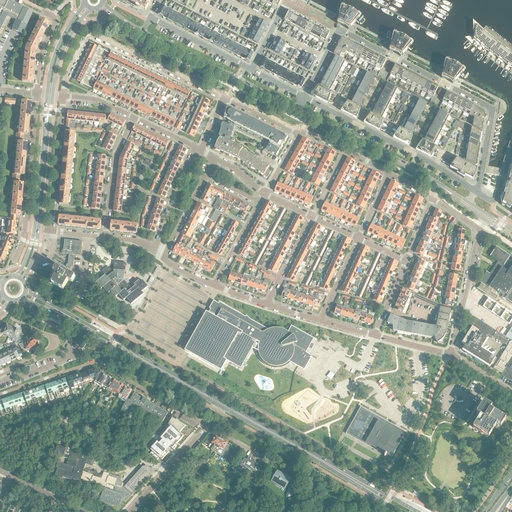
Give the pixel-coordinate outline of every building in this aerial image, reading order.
[(0,0),(0,29),(6,16),(7,16),(16,21),(11,30),(22,34),(32,12),(8,0),(7,0),(0,0)] [(126,0),(144,9),(146,10),(150,0),(126,0)] [(269,10),(274,0),(273,0),(266,0),(263,7),(269,10)] [(275,13),(280,3),(274,0),(269,10),(275,13)] [(158,14),(163,17),(168,8),(162,5),(162,6),(158,14)] [(341,6),(338,18),(337,24),(341,25),(342,23),(346,25),(345,27),(348,30),(353,24),(360,16),(353,10),(352,11),(350,10),(351,8),(350,8),(341,6)] [(172,10),(168,8),(163,17),(167,19),(173,9),(172,9),(172,10)] [(177,12),(173,9),(167,19),(172,22),(177,12)] [(290,23),(295,13),(290,10),(285,19),(290,23)] [(177,13),(177,12),(172,22),(177,24),(181,15),(177,13)] [(295,25),(300,16),(295,13),(290,23),(295,25)] [(185,17),(181,15),(177,24),(181,26),(186,16),(185,17)] [(191,19),(186,16),(181,26),(186,29),(191,19)] [(300,28),(305,18),(300,16),(295,25),(300,28)] [(305,30),(310,21),(305,18),(300,28),(305,30)] [(40,19),(32,34),(41,38),(48,23),(40,19)] [(186,29),(190,31),(195,22),(190,20),(191,19),(186,29)] [(256,23),(266,28),(268,24),(258,19),(256,23)] [(473,20),(474,35),(474,38),(476,41),(485,31),(473,20)] [(310,33),(315,23),(310,21),(305,30),(310,33)] [(199,24),(195,22),(190,31),(195,33),(200,23),(199,24)] [(204,26),(200,23),(195,33),(199,36),(204,26)] [(254,27),(264,32),(266,28),(256,23),(254,27)] [(316,36),(321,26),(315,23),(310,33),(316,36)] [(209,28),(204,26),(199,36),(204,38),(209,28)] [(321,39),(326,29),(321,26),(316,36),(321,39)] [(252,31),(262,36),(264,32),(254,27),(252,31)] [(209,28),(204,38),(208,40),(213,31),(209,29),(209,28)] [(326,41),(331,31),(326,29),(321,39),(326,41)] [(217,34),(213,31),(208,40),(213,43),(218,33),(217,34)] [(262,36),(252,31),(250,34),(260,40),(262,36)] [(480,44),(489,34),(485,31),(476,41),(480,44)] [(222,35),(218,33),(213,43),(217,45),(223,34),(222,35)] [(400,57),(404,52),(405,51),(412,43),(405,37),(404,38),(402,37),(403,35),(393,33),(389,51),(393,52),(394,50),(399,52),(397,54),(400,57)] [(32,34),(25,48),(34,51),(41,38),(32,34)] [(217,45),(222,48),(228,36),(223,34),(217,45)] [(258,44),(260,40),(250,34),(248,38),(258,44)] [(480,44),(485,48),(493,38),(489,34),(480,44)] [(287,40),(278,35),(275,40),(285,45),(287,40)] [(228,37),(228,36),(222,48),(226,50),(231,40),(227,38),(228,37)] [(333,53),(340,57),(340,55),(341,53),(344,55),(346,51),(349,53),(353,44),(350,42),(351,41),(349,40),(348,41),(342,37),(342,38),(341,37),(340,39),(341,40),(334,52),(333,53)] [(497,41),(493,38),(485,48),(489,51),(497,41)] [(232,40),(231,40),(226,50),(231,52),(236,42),(235,43),(231,41),(232,40)] [(285,45),(275,40),(273,45),(282,50),(285,45)] [(501,45),(497,41),(489,51),(494,55),(501,45)] [(231,52),(235,55),(241,45),(236,42),(231,52)] [(91,44),(89,48),(100,54),(101,51),(97,49),(98,47),(91,44)] [(349,53),(354,55),(359,46),(358,46),(359,45),(357,44),(356,45),(353,44),(349,53)] [(245,47),(241,45),(235,55),(240,57),(245,47)] [(282,50),(273,45),(270,50),(280,55),(282,50)] [(498,58),(506,48),(501,45),(494,55),(498,58)] [(354,55),(359,58),(364,49),(364,48),(362,47),(362,48),(359,46),(354,55)] [(240,57),(244,59),(250,49),(245,47),(240,57)] [(33,66),(34,51),(25,48),(23,65),(33,66)] [(503,61),(510,51),(506,48),(498,58),(503,61)] [(250,49),(244,59),(250,62),(254,53),(249,50),(250,49)] [(367,50),(364,49),(359,58),(365,61),(369,52),(370,50),(367,49),(367,50)] [(317,55),(307,50),(305,55),(314,60),(317,55)] [(507,65),(511,57),(511,52),(510,51),(503,61),(507,65)] [(365,61),(370,64),(375,55),(374,54),(375,53),(373,52),(372,53),(369,52),(365,61)] [(93,58),(94,56),(87,53),(85,57),(95,62),(97,60),(93,58)] [(107,65),(110,66),(115,55),(110,53),(107,60),(109,61),(107,65)] [(119,57),(115,55),(110,66),(112,67),(114,64),(116,65),(119,57)] [(302,60),(312,65),(314,60),(305,55),(302,60)] [(370,64),(375,66),(380,57),(380,56),(378,55),(378,56),(375,55),(370,64)] [(333,58),(332,61),(342,66),(345,61),(336,56),(334,59),(333,58)] [(124,59),(119,57),(116,65),(118,65),(116,69),(119,70),(124,59)] [(380,57),(375,66),(381,69),(386,60),(385,60),(385,59),(383,58),(383,59),(380,57)] [(265,58),(259,69),(264,71),(269,61),(265,58)] [(123,68),(125,69),(128,62),(124,59),(119,70),(121,71),(123,68)] [(312,65),(302,60),(300,65),(309,70),(312,65)] [(452,84),(453,83),(457,78),(464,70),(457,64),(456,65),(454,64),(455,62),(445,60),(443,70),(441,78),(445,79),(446,77),(451,79),(449,81),(452,84)] [(269,61),(264,71),(268,73),(274,63),(269,61)] [(332,61),(330,63),(332,63),(331,66),(340,71),(342,66),(332,61)] [(80,66),(91,71),(92,69),(89,67),(90,65),(83,62),(80,66)] [(133,64),(128,62),(125,69),(127,70),(125,73),(127,74),(133,64)] [(274,63),(268,73),(273,76),(278,65),(274,63)] [(133,73),(137,66),(133,64),(127,74),(130,76),(132,72),(133,73)] [(31,83),(33,66),(23,65),(22,82),(31,83)] [(278,65),(273,76),(278,78),(283,68),(278,65)] [(390,74),(396,77),(400,68),(400,67),(400,66),(398,65),(398,66),(395,65),(390,74)] [(142,68),(137,66),(133,73),(135,74),(134,77),(136,79),(142,68)] [(327,68),(327,70),(337,76),(340,71),(331,66),(329,69),(327,68)] [(140,77),(142,78),(146,70),(142,68),(136,79),(139,80),(140,77)] [(283,68),(278,78),(282,80),(287,70),(283,68)] [(403,69),(400,68),(396,77),(401,80),(406,71),(405,70),(406,69),(404,68),(403,69)] [(76,75),(87,80),(88,78),(85,76),(85,74),(78,70),(76,75)] [(150,72),(146,70),(142,78),(144,78),(143,82),(145,83),(150,72)] [(287,70),(282,80),(287,83),(292,72),(287,70)] [(327,70),(325,73),(327,73),(326,76),(335,80),(337,76),(327,70)] [(401,80),(406,82),(411,73),(410,73),(411,72),(409,71),(408,72),(406,71),(401,80)] [(149,81),(151,82),(155,74),(150,72),(145,83),(148,84),(149,81)] [(292,72),(287,83),(291,85),(296,75),(292,72)] [(365,72),(363,77),(373,82),(375,80),(374,80),(373,79),(374,76),(365,72)] [(412,85),(416,76),(416,75),(414,74),(414,75),(411,73),(406,82),(412,85)] [(159,76),(155,74),(151,82),(153,83),(151,86),(154,87),(159,76)] [(86,82),(87,80),(76,75),(74,79),(81,83),(82,81),(86,82)] [(296,75),(291,85),(296,87),(301,77),(296,75)] [(158,85),(160,86),(164,79),(159,76),(154,87),(156,88),(158,85)] [(323,78),(322,80),(332,85),(332,86),(335,81),(335,80),(326,76),(324,79),(323,78)] [(412,85),(417,88),(422,79),(421,79),(422,77),(420,76),(419,77),(416,76),(412,85)] [(301,77),(296,87),(300,90),(306,80),(301,77)] [(372,85),(373,82),(363,77),(360,81),(369,86),(371,84),(372,84),(372,85)] [(93,89),(98,91),(103,79),(101,78),(99,81),(97,80),(93,89)] [(103,79),(98,91),(102,93),(106,85),(104,84),(106,80),(103,79)] [(168,81),(164,79),(160,86),(162,87),(160,90),(163,92),(168,81)] [(424,80),(422,79),(417,88),(422,91),(427,82),(426,81),(427,80),(425,79),(424,80)] [(322,80),(320,82),(322,83),(321,85),(330,90),(332,85),(322,80)] [(167,89),(169,90),(172,83),(168,81),(163,92),(165,93),(167,89)] [(360,81),(358,86),(368,92),(370,89),(369,89),(368,89),(369,86),(360,81)] [(102,93),(107,95),(112,84),(110,82),(108,86),(106,85),(102,93)] [(422,91),(428,93),(432,84),(432,83),(430,82),(430,83),(427,82),(422,91)] [(177,85),(172,83),(169,90),(171,91),(169,96),(171,97),(177,85)] [(397,88),(388,83),(387,86),(385,86),(385,85),(384,88),(395,93),(397,88)] [(112,84),(107,95),(111,97),(115,89),(113,88),(115,85),(112,84)] [(438,87),(437,87),(438,86),(436,85),(435,86),(432,84),(428,93),(433,96),(438,87)] [(181,87),(177,85),(171,97),(174,98),(176,94),(178,95),(181,87)] [(330,90),(321,86),(320,87),(318,86),(311,95),(327,104),(331,93),(329,92),(330,90)] [(367,94),(368,92),(358,86),(355,91),(364,96),(366,93),(367,94)] [(115,99),(121,88),(118,87),(117,90),(115,89),(111,97),(115,99)] [(186,89),(181,87),(178,95),(179,96),(178,99),(180,100),(186,89)] [(120,102),(124,93),(122,92),(123,89),(121,88),(115,99),(120,102)] [(383,93),(392,98),(395,93),(384,88),(382,90),(383,90),(384,91),(383,93)] [(190,91),(186,89),(180,100),(183,101),(185,98),(187,99),(190,91)] [(120,102),(124,104),(130,92),(127,91),(126,94),(124,93),(120,102)] [(355,91),(353,96),(363,101),(365,99),(364,99),(363,98),(364,96),(355,91)] [(124,104),(129,106),(133,97),(131,96),(132,93),(130,92),(124,104)] [(442,101),(448,104),(452,95),(452,93),(450,92),(450,93),(447,92),(442,101)] [(392,98),(383,93),(382,96),(380,95),(379,97),(390,103),(392,98)] [(129,106),(133,108),(139,96),(136,95),(134,98),(133,97),(129,106)] [(458,98),(457,97),(458,96),(456,95),(455,96),(452,95),(448,104),(453,107),(458,98)] [(133,108),(137,110),(142,102),(140,101),(141,98),(139,96),(133,108)] [(350,101),(359,105),(359,106),(361,103),(362,103),(362,104),(363,101),(353,96),(350,101)] [(197,98),(196,100),(208,105),(210,101),(202,97),(201,99),(197,98)] [(387,108),(390,103),(379,97),(377,100),(378,100),(379,100),(378,103),(387,108)] [(453,107),(458,109),(463,100),(463,99),(461,98),(460,99),(458,98),(453,107)] [(425,106),(426,103),(417,99),(415,104),(425,109),(427,107),(426,107),(425,106)] [(137,110),(142,112),(147,101),(145,100),(143,102),(142,102),(137,110)] [(199,104),(198,106),(206,110),(208,105),(196,100),(195,103),(199,104)] [(464,112),(468,103),(468,102),(466,101),(466,102),(463,100),(458,109),(464,112)] [(21,101),(20,117),(29,118),(30,102),(21,101)] [(142,112),(146,114),(150,106),(148,105),(150,102),(147,101),(142,112)] [(358,107),(359,105),(350,101),(349,102),(348,101),(341,111),(356,119),(357,117),(360,108),(358,107)] [(385,112),(387,108),(378,103),(377,105),(375,105),(375,104),(374,107),(385,112)] [(464,112),(469,115),(474,106),(473,106),(474,104),(472,103),(471,104),(468,103),(464,112)] [(146,114),(151,116),(156,105),(154,104),(152,107),(150,106),(146,114)] [(415,104),(412,108),(421,113),(423,111),(424,111),(424,112),(425,109),(415,104)] [(151,116),(155,119),(159,110),(157,109),(159,106),(156,105),(151,116)] [(203,114),(206,110),(198,106),(197,108),(193,107),(192,109),(203,114)] [(473,123),(472,125),(482,130),(482,128),(483,126),(484,124),(483,123),(484,118),(485,119),(485,118),(486,116),(485,115),(485,114),(484,113),(484,112),(483,111),(482,110),(479,108),(477,106),(477,107),(474,106),(469,115),(474,117),(473,123)] [(241,114),(235,110),(229,107),(228,108),(227,108),(224,118),(229,120),(236,124),(236,123),(242,127),(243,126),(249,130),(255,133),(256,133),(262,136),(268,140),(270,137),(272,138),(273,136),(274,137),(266,149),(265,149),(262,154),(266,156),(269,151),(277,156),(278,152),(280,149),(280,150),(282,146),(283,143),(284,144),(286,140),(288,137),(278,131),(277,132),(274,130),(275,130),(268,126),(261,123),(255,119),(255,120),(248,116),(248,117),(242,113),(241,114)] [(382,117),(385,112),(374,107),(373,109),(374,110),(373,113),(382,117)] [(155,119),(160,121),(165,109),(162,108),(161,111),(159,110),(155,119)] [(421,116),(420,116),(421,113),(412,108),(410,113),(420,119),(422,116),(421,116)] [(168,110),(165,109),(160,121),(164,123),(168,115),(166,114),(168,110)] [(195,113),(194,115),(201,119),(203,114),(192,109),(191,112),(195,113)] [(437,112),(436,115),(447,120),(449,115),(440,110),(439,113),(437,113),(437,112)] [(67,119),(66,128),(69,128),(74,129),(75,121),(70,121),(70,120),(75,120),(76,112),(68,111),(67,119)] [(164,123),(168,125),(174,113),(171,112),(170,115),(168,115),(164,123)] [(109,116),(106,116),(105,123),(107,123),(107,120),(112,123),(116,116),(111,113),(109,116)] [(173,127),(177,119),(175,118),(177,115),(174,113),(168,125),(173,127)] [(382,117),(373,113),(372,114),(371,113),(363,123),(379,131),(380,129),(383,120),(381,119),(382,117)] [(416,123),(418,120),(419,121),(420,119),(410,113),(407,118),(416,123)] [(436,118),(435,120),(444,125),(447,120),(436,115),(435,117),(436,118)] [(115,124),(117,125),(121,118),(116,116),(112,123),(111,125),(113,127),(115,124)] [(23,134),(27,134),(29,118),(20,117),(18,133),(16,133),(15,141),(17,142),(16,158),(25,159),(27,142),(23,142),(23,134)] [(126,121),(121,118),(117,125),(116,128),(118,129),(119,126),(122,128),(126,121)] [(191,122),(190,124),(197,128),(199,123),(188,118),(187,121),(191,122)] [(417,126),(416,126),(415,125),(416,123),(407,118),(405,123),(415,128),(417,126)] [(442,130),(444,125),(435,120),(434,123),(432,122),(431,124),(442,130)] [(225,139),(224,139),(232,143),(232,142),(234,142),(234,140),(232,140),(233,139),(231,138),(234,127),(222,123),(221,127),(220,129),(220,132),(219,135),(225,137),(225,139)] [(414,131),(415,128),(405,123),(402,128),(411,133),(413,130),(414,130),(414,131)] [(431,127),(430,130),(439,135),(442,130),(431,124),(430,127),(431,127)] [(131,132),(136,134),(140,127),(135,125),(131,132)] [(144,130),(140,127),(136,134),(135,137),(137,138),(139,135),(141,137),(144,130)] [(193,137),(195,132),(184,127),(183,130),(187,131),(186,133),(193,137)] [(471,127),(470,133),(481,138),(482,132),(471,127)] [(410,134),(411,133),(402,128),(402,129),(400,128),(393,138),(409,146),(412,135),(410,134)] [(141,137),(146,139),(149,132),(144,130),(141,137)] [(427,131),(426,134),(437,139),(439,135),(430,130),(429,133),(427,132),(427,131)] [(66,131),(65,144),(74,145),(75,132),(66,131)] [(154,134),(149,132),(146,139),(145,142),(147,143),(148,140),(151,141),(154,134)] [(107,138),(114,141),(117,137),(110,133),(107,138)] [(470,133),(469,138),(480,143),(481,138),(470,133)] [(152,145),(153,142),(156,144),(159,137),(154,134),(151,141),(149,144),(152,145)] [(437,139),(426,134),(425,136),(426,137),(425,140),(434,144),(437,139)] [(164,139),(159,137),(156,144),(154,146),(156,147),(158,145),(160,146),(164,139)] [(224,139),(220,137),(220,138),(219,138),(217,143),(215,148),(216,149),(219,151),(220,150),(238,159),(238,158),(264,175),(264,174),(268,177),(271,172),(267,169),(269,166),(242,149),(243,148),(233,143),(232,143),(224,139)] [(303,137),(300,142),(308,146),(309,144),(311,144),(312,142),(310,141),(303,137)] [(105,143),(112,146),(114,141),(107,138),(105,143)] [(479,149),(480,143),(469,138),(468,144),(479,149)] [(169,141),(164,139),(160,146),(165,148),(169,141)] [(433,146),(434,144),(425,140),(424,141),(423,140),(416,150),(431,158),(435,147),(433,146)] [(125,147),(132,150),(134,148),(136,149),(138,146),(128,142),(125,147)] [(300,142),(298,147),(305,151),(308,146),(300,142)] [(103,148),(110,151),(112,146),(105,143),(103,148)] [(65,144),(63,160),(72,161),(74,145),(65,144)] [(179,148),(177,151),(185,154),(187,149),(180,146),(177,144),(176,147),(179,148)] [(468,144),(467,149),(478,154),(479,149),(468,144)] [(130,155),(132,150),(125,147),(123,152),(130,155)] [(298,147),(295,152),(302,156),(304,153),(306,154),(307,154),(309,155),(311,152),(308,151),(307,152),(305,151),(298,147)] [(328,148),(326,153),(333,157),(336,152),(328,148)] [(477,160),(478,154),(467,149),(466,155),(477,160)] [(182,159),(185,154),(177,151),(175,156),(182,159)] [(133,156),(130,155),(123,152),(121,156),(128,160),(129,157),(132,159),(133,156)] [(295,152),(292,156),(300,160),(302,156),(295,152)] [(331,162),(333,157),(326,153),(323,158),(331,162)] [(465,161),(466,161),(475,166),(476,166),(477,160),(466,155),(465,161)] [(180,164),(182,159),(175,156),(173,160),(180,164)] [(297,165),(300,160),(292,156),(290,161),(297,165)] [(13,182),(12,199),(21,200),(23,183),(19,183),(20,175),(23,175),(25,159),(16,158),(14,174),(12,174),(11,182),(13,182)] [(321,163),(328,167),(331,162),(323,158),(321,163)] [(345,163),(352,167),(355,161),(348,158),(345,163)] [(464,178),(463,178),(465,175),(473,180),(477,168),(475,167),(475,166),(466,161),(465,162),(457,158),(450,167),(458,172),(457,174),(457,173),(457,174),(464,178)] [(63,160),(62,176),(71,176),(72,161),(63,160)] [(171,165),(178,169),(180,164),(173,160),(171,165)] [(507,183),(505,188),(505,189),(501,202),(509,209),(511,206),(511,160),(509,168),(511,168),(510,169),(511,168),(511,169),(510,175),(509,175),(509,174),(509,173),(508,175),(507,174),(504,182),(506,182),(505,184),(506,184),(506,182),(507,183)] [(287,166),(300,173),(302,174),(303,173),(298,170),(298,169),(296,168),(297,165),(290,161),(287,166)] [(326,172),(328,167),(321,163),(319,166),(317,164),(317,165),(314,164),(312,167),(315,168),(316,166),(318,168),(326,172)] [(169,170),(176,173),(178,169),(171,165),(169,170)] [(296,173),(302,176),(302,174),(300,173),(287,166),(284,171),(292,175),(293,172),(296,173)] [(340,172),(348,176),(350,171),(343,167),(340,172)] [(318,168),(316,173),(323,176),(326,172),(318,168)] [(173,178),(176,173),(169,170),(166,175),(173,178)] [(380,174),(372,171),(370,176),(378,179),(380,174)] [(340,172),(338,177),(345,181),(348,176),(340,172)] [(316,173),(313,177),(321,181),(323,176),(316,173)] [(164,180),(171,183),(173,178),(166,175),(164,180)] [(69,192),(71,176),(62,176),(60,191),(69,192)] [(169,188),(171,183),(164,180),(159,178),(156,176),(154,181),(156,182),(158,180),(163,182),(162,185),(169,188)] [(370,176),(368,181),(375,184),(378,179),(370,176)] [(318,186),(321,181),(313,177),(311,182),(318,186)] [(335,182),(343,186),(345,181),(338,177),(335,182)] [(373,189),(375,184),(368,181),(365,185),(373,189)] [(389,186),(397,189),(399,184),(391,181),(389,186)] [(335,182),(333,187),(340,190),(343,186),(335,182)] [(279,193),(283,185),(277,183),(274,191),(279,193)] [(208,184),(206,188),(212,191),(212,192),(214,194),(219,196),(222,191),(208,184)] [(167,193),(169,188),(162,185),(160,190),(167,193)] [(279,193),(284,195),(288,187),(283,185),(279,193)] [(365,185),(363,190),(371,194),(373,189),(365,185)] [(389,186),(387,191),(394,194),(397,189),(389,186)] [(293,189),(288,187),(284,195),(290,197),(293,189)] [(330,192),(338,195),(340,190),(333,187),(330,192)] [(211,199),(214,194),(212,192),(212,191),(206,188),(203,194),(211,199)] [(295,199),(298,191),(298,189),(295,188),(295,190),(293,189),(290,197),(295,199)] [(157,195),(165,198),(167,193),(160,190),(157,195)] [(371,194),(363,190),(361,195),(368,199),(371,194)] [(59,204),(68,205),(69,192),(60,191),(59,204)] [(303,193),(298,191),(295,199),(300,201),(303,193)] [(392,199),(394,194),(387,191),(384,195),(392,199)] [(221,204),(218,210),(221,212),(228,216),(229,213),(230,211),(226,210),(228,205),(232,207),(233,206),(237,199),(227,193),(221,204)] [(300,201),(305,203),(308,195),(303,193),(300,201)] [(211,199),(203,194),(200,200),(209,204),(211,199)] [(313,197),(308,195),(305,203),(310,205),(313,197)] [(361,195),(359,200),(366,204),(368,199),(361,195)] [(394,202),(397,203),(398,200),(395,199),(394,200),(392,199),(384,195),(382,200),(390,204),(391,201),(393,202),(394,202)] [(415,195),(413,200),(421,204),(423,199),(415,195)] [(366,204),(359,200),(356,199),(356,197),(354,196),(352,199),(355,200),(355,201),(357,202),(356,205),(364,209),(366,204)] [(20,216),(21,200),(12,199),(10,215),(20,216)] [(240,222),(246,210),(249,205),(237,199),(233,206),(233,207),(235,208),(235,207),(240,210),(239,210),(241,211),(241,210),(242,211),(239,215),(238,215),(236,217),(229,213),(228,216),(240,222)] [(271,206),(273,204),(267,200),(264,206),(269,209),(271,210),(273,207),(271,206)] [(382,200),(380,205),(387,209),(390,204),(382,200)] [(419,209),(421,204),(413,200),(411,205),(419,209)] [(321,210),(326,212),(330,205),(325,202),(321,210)] [(194,211),(206,217),(209,213),(205,211),(207,208),(198,203),(194,211)] [(326,212),(331,215),(334,207),(330,205),(326,212)] [(385,214),(387,209),(380,205),(377,210),(385,214)] [(417,214),(419,209),(411,205),(410,208),(407,207),(404,206),(403,210),(406,211),(406,209),(409,210),(417,214)] [(264,206),(261,211),(266,214),(269,209),(264,206)] [(331,215),(336,217),(339,209),(334,207),(331,215)] [(356,217),(354,216),(350,224),(356,226),(359,219),(362,213),(363,210),(360,208),(360,209),(358,208),(357,210),(359,211),(359,212),(356,217)] [(159,217),(161,212),(152,209),(151,210),(153,211),(152,214),(159,217)] [(218,210),(215,209),(210,219),(215,222),(221,212),(218,210)] [(336,217),(341,219),(344,212),(339,209),(336,217)] [(438,220),(442,212),(436,209),(432,218),(438,220)] [(415,219),(417,214),(409,210),(407,215),(415,219)] [(194,211),(190,218),(199,223),(202,224),(206,217),(194,211)] [(258,217),(264,220),(265,218),(267,219),(269,216),(266,214),(261,211),(261,212),(258,217)] [(341,219),(346,222),(349,214),(344,212),(341,219)] [(294,219),(300,222),(302,223),(304,218),(296,214),(294,219)] [(346,222),(350,224),(354,216),(349,214),(346,222)] [(413,224),(415,219),(407,215),(405,220),(413,224)] [(59,216),(58,225),(72,226),(73,217),(59,216)] [(72,226),(86,228),(87,219),(73,217),(72,226)] [(258,217),(255,222),(261,225),(262,223),(264,224),(266,221),(264,220),(258,217)] [(430,217),(428,223),(435,226),(438,220),(432,218),(430,217)] [(8,218),(7,227),(7,228),(15,228),(15,227),(15,225),(15,222),(15,219),(11,219),(11,218),(8,218)] [(190,218),(187,225),(195,229),(199,223),(190,218)] [(101,220),(87,219),(86,228),(100,229),(101,220)] [(297,227),(300,222),(294,219),(291,224),(297,227)] [(413,224),(405,220),(403,225),(410,229),(413,224)] [(110,231),(123,232),(124,223),(111,221),(110,231)] [(233,221),(230,226),(236,229),(239,224),(233,221)] [(255,222),(252,228),(258,231),(259,228),(262,229),(263,227),(261,225),(255,222)] [(123,232),(137,233),(138,224),(124,223),(123,232)] [(314,223),(312,227),(318,230),(320,231),(322,227),(314,223)] [(425,229),(433,232),(437,234),(438,231),(434,230),(435,226),(428,223),(425,229)] [(291,224),(288,229),(295,232),(297,227),(291,224)] [(372,234),(376,227),(371,224),(367,232),(372,234)] [(194,232),(195,229),(187,225),(182,234),(190,238),(190,239),(193,232),(194,232)] [(233,235),(236,229),(230,226),(227,232),(233,235)] [(7,228),(7,227),(4,227),(3,233),(6,233),(6,235),(12,236),(12,234),(14,234),(14,233),(15,233),(15,231),(14,231),(15,228),(7,228)] [(316,235),(318,230),(312,227),(309,232),(316,235)] [(377,236),(381,229),(376,227),(372,234),(377,236)] [(252,228),(249,233),(255,236),(258,231),(252,228)] [(292,237),(295,232),(288,229),(286,234),(292,237)] [(382,239),(386,231),(381,229),(377,236),(382,239)] [(425,229),(423,235),(430,238),(433,232),(425,229)] [(382,239),(387,241),(391,233),(386,231),(382,239)] [(227,232),(224,237),(230,240),(233,235),(227,232)] [(309,232),(307,237),(313,241),(316,235),(309,232)] [(246,238),(252,241),(253,239),(255,236),(249,233),(246,238)] [(391,233),(387,241),(392,243),(395,236),(391,233)] [(173,252),(180,256),(184,248),(181,246),(183,242),(182,241),(183,239),(188,241),(190,238),(182,234),(173,252)] [(203,234),(198,243),(202,245),(207,236),(203,234)] [(286,234),(283,239),(290,242),(292,237),(286,234)] [(12,236),(6,235),(3,241),(0,240),(10,244),(11,243),(12,242),(11,241),(12,238),(11,238),(12,236)] [(428,244),(430,238),(423,235),(420,241),(428,244)] [(341,241),(347,244),(349,245),(351,240),(343,236),(341,241)] [(395,236),(392,243),(397,246),(400,238),(395,236)] [(227,245),(230,240),(224,237),(221,242),(227,245)] [(313,241),(307,237),(304,243),(311,246),(313,241)] [(246,238),(243,244),(249,247),(252,241),(246,238)] [(400,238),(397,246),(402,248),(405,240),(400,238)] [(457,238),(456,245),(464,246),(465,240),(463,239),(457,238)] [(287,248),(290,242),(283,239),(281,244),(287,248)] [(0,240),(0,246),(0,247),(8,250),(8,249),(9,249),(10,247),(9,247),(10,244),(0,240)] [(74,241),(64,240),(63,250),(62,249),(61,253),(70,254),(72,255),(74,241)] [(82,242),(74,241),(72,255),(70,254),(69,264),(67,264),(66,266),(70,269),(72,266),(73,267),(74,255),(81,255),(82,242)] [(227,245),(221,242),(219,241),(217,244),(219,245),(218,248),(224,251),(227,245)] [(345,249),(347,244),(341,241),(339,246),(345,249)] [(418,247),(425,250),(429,252),(430,249),(426,247),(428,244),(420,241),(418,247)] [(304,243),(301,248),(308,251),(311,246),(304,243)] [(243,244),(240,249),(246,252),(249,247),(243,244)] [(281,244),(278,249),(284,253),(287,248),(281,244)] [(359,249),(366,252),(367,253),(369,249),(361,245),(359,249)] [(185,248),(184,248),(180,256),(187,259),(190,252),(191,251),(187,250),(188,247),(186,246),(185,248)] [(221,256),(224,251),(218,248),(216,246),(214,249),(216,251),(215,253),(221,256)] [(343,254),(345,249),(339,246),(336,251),(343,254)] [(490,256),(490,255),(499,261),(490,274),(486,271),(487,272),(480,282),(479,282),(481,283),(489,288),(490,286),(493,288),(506,297),(505,298),(504,298),(511,303),(511,254),(510,253),(510,254),(511,254),(510,255),(496,246),(490,256)] [(423,256),(425,250),(418,247),(415,253),(423,256)] [(305,256),(308,251),(301,248),(299,253),(305,256)] [(243,257),(246,252),(240,249),(237,254),(243,257)] [(278,249),(275,255),(282,258),(284,253),(278,249)] [(363,258),(366,252),(359,249),(357,255),(363,258)] [(336,251),(334,257),(340,260),(343,254),(336,251)] [(187,259),(193,262),(197,255),(190,252),(187,259)] [(299,253),(296,258),(303,261),(305,256),(299,253)] [(197,255),(193,262),(199,265),(203,258),(204,256),(201,255),(200,256),(197,255)] [(279,263),(282,258),(275,255),(273,260),(279,263)] [(361,263),(363,258),(357,255),(354,260),(361,263)] [(338,265),(340,260),(334,257),(331,262),(338,265)] [(388,263),(395,266),(396,267),(398,262),(390,259),(389,261),(382,257),(381,260),(388,263)] [(453,258),(452,263),(460,265),(461,259),(453,257),(451,257),(451,258),(453,258)] [(204,268),(208,261),(209,259),(206,258),(206,259),(203,258),(199,265),(204,268)] [(300,266),(303,261),(296,258),(293,263),(300,266)] [(418,259),(416,265),(423,268),(426,262),(418,259)] [(273,260),(270,265),(276,268),(279,263),(273,260)] [(360,265),(361,263),(354,260),(352,265),(358,268),(361,269),(363,266),(360,265)] [(211,272),(215,264),(216,262),(213,261),(212,262),(211,261),(211,262),(208,261),(204,268),(207,270),(211,272)] [(95,283),(100,290),(103,287),(108,293),(111,291),(115,297),(116,297),(118,295),(123,301),(126,298),(131,304),(144,294),(142,292),(148,287),(143,281),(140,283),(138,280),(134,284),(135,286),(131,289),(124,280),(126,263),(114,262),(114,268),(111,270),(111,269),(109,267),(108,268),(109,268),(104,272),(103,272),(104,274),(105,275),(101,278),(95,283)] [(331,262),(329,267),(335,270),(338,265),(331,262)] [(392,271),(395,266),(388,263),(387,265),(380,262),(378,265),(386,268),(392,271)] [(293,263),(291,268),(297,272),(300,266),(293,263)] [(278,269),(276,268),(270,265),(268,269),(276,273),(278,269)] [(349,270),(356,273),(358,268),(352,265),(349,270)] [(416,265),(413,270),(421,274),(423,268),(416,265)] [(68,280),(72,282),(75,276),(72,275),(57,266),(53,272),(57,274),(51,283),(63,290),(68,280)] [(333,275),(335,270),(329,267),(326,272),(333,275)] [(291,268),(288,274),(295,277),(297,272),(291,268)] [(392,271),(386,268),(383,274),(390,277),(392,271)] [(354,279),(356,273),(349,270),(347,276),(354,279)] [(413,270),(411,276),(418,280),(421,274),(413,270)] [(228,280),(234,282),(237,274),(231,272),(228,280)] [(330,281),(333,275),(326,272),(324,278),(330,281)] [(234,282),(240,284),(243,276),(237,274),(234,282)] [(296,278),(295,277),(288,274),(286,278),(294,282),(296,278)] [(383,274),(381,279),(388,282),(390,277),(383,274)] [(253,288),(255,280),(256,277),(250,275),(249,278),(247,286),(253,288)] [(249,278),(243,276),(240,284),(247,286),(249,278)] [(354,279),(347,276),(345,281),(351,284),(354,279)] [(411,276),(408,282),(416,285),(418,280),(411,276)] [(321,279),(319,282),(328,286),(330,281),(324,278),(323,280),(321,279)] [(261,282),(259,289),(265,291),(267,286),(269,287),(272,281),(265,279),(264,283),(261,282)] [(379,284),(386,287),(388,282),(381,279),(379,284)] [(253,288),(259,289),(261,282),(255,280),(253,288)] [(330,286),(328,286),(319,282),(319,281),(318,284),(320,285),(319,287),(328,291),(330,286)] [(349,289),(351,284),(345,281),(342,286),(349,289)] [(415,286),(416,285),(408,282),(406,288),(413,291),(414,289),(418,291),(420,287),(415,286)] [(490,286),(489,288),(481,283),(477,288),(481,291),(481,292),(487,295),(495,301),(496,300),(495,300),(498,296),(499,296),(491,291),(493,288),(490,286)] [(379,284),(377,290),(383,293),(386,287),(379,284)] [(350,290),(349,289),(342,286),(340,290),(348,294),(350,290)] [(408,298),(409,297),(411,292),(401,288),(400,291),(401,291),(400,294),(399,293),(399,294),(408,298)] [(281,296),(288,298),(290,291),(284,289),(281,296)] [(316,293),(314,298),(312,306),(318,308),(321,300),(318,299),(319,296),(318,296),(319,294),(324,295),(325,292),(317,290),(316,293)] [(374,295),(381,298),(383,293),(377,290),(374,295)] [(294,300),(296,293),(290,291),(288,298),(294,300)] [(302,295),(300,302),(306,304),(308,296),(305,296),(306,293),(303,292),(302,295)] [(294,300),(300,302),(302,295),(296,293),(294,300)] [(439,342),(440,341),(441,341),(441,340),(442,339),(443,339),(443,338),(444,337),(445,336),(445,335),(446,334),(446,332),(447,329),(451,309),(440,306),(416,294),(415,297),(437,308),(436,313),(439,313),(436,328),(406,322),(390,315),(387,323),(393,325),(393,330),(431,338),(432,336),(434,337),(435,339),(435,340),(436,341),(437,343),(439,342)] [(397,298),(397,299),(406,302),(408,298),(399,294),(398,296),(399,296),(398,299),(397,298)] [(372,300),(376,301),(381,303),(383,298),(381,298),(374,295),(372,300)] [(306,304),(312,306),(314,298),(308,296),(306,304)] [(511,313),(488,298),(482,307),(509,324),(511,319),(511,313)] [(395,303),(395,304),(404,308),(406,302),(397,299),(396,301),(397,301),(396,304),(395,303)] [(444,305),(451,307),(453,300),(445,299),(444,305)] [(206,311),(184,350),(221,371),(226,360),(232,364),(241,369),(253,348),(258,351),(258,353),(259,356),(260,358),(262,360),(263,361),(265,363),(267,364),(269,365),(272,366),(274,366),(277,366),(279,366),(282,365),(284,364),(287,363),(289,361),(304,370),(312,356),(308,353),(311,349),(308,348),(311,343),(314,344),(316,340),(317,340),(291,325),(288,331),(286,330),(283,329),(281,328),(278,328),(276,328),(273,328),(271,328),(268,329),(250,319),(246,315),(245,316),(219,302),(218,303),(213,300),(209,308),(210,309),(208,312),(206,311)] [(402,313),(404,308),(395,304),(394,306),(395,306),(394,309),(393,308),(393,309),(402,313)] [(334,313),(340,315),(343,307),(336,305),(334,313)] [(340,315),(346,317),(349,309),(343,307),(340,315)] [(346,317),(353,319),(355,311),(349,309),(346,317)] [(356,309),(355,311),(353,319),(359,321),(361,313),(362,311),(356,309)] [(359,321),(365,322),(367,315),(361,313),(359,321)] [(374,317),(367,315),(365,322),(371,324),(374,317)] [(464,344),(464,345),(463,346),(464,348),(465,348),(463,351),(483,363),(483,362),(488,365),(491,361),(492,362),(495,357),(493,356),(493,355),(482,348),(488,339),(486,338),(487,336),(492,339),(493,337),(507,346),(499,359),(501,360),(497,365),(499,366),(499,367),(497,366),(496,366),(495,365),(493,368),(499,372),(501,369),(504,371),(506,367),(509,362),(511,357),(511,341),(505,337),(475,317),(470,325),(472,326),(462,343),(464,344)] [(0,336),(3,334),(9,336),(13,328),(9,326),(10,325),(6,323),(0,329),(0,336)] [(13,328),(9,336),(13,339),(12,341),(15,342),(15,343),(18,343),(21,338),(18,337),(21,331),(13,327),(13,328)] [(511,327),(505,337),(511,341),(511,357),(509,362),(506,367),(504,371),(502,374),(501,374),(511,381),(511,327)] [(21,348),(23,348),(26,348),(26,349),(35,349),(36,348),(36,346),(37,346),(38,345),(38,343),(37,342),(37,338),(32,338),(32,337),(29,337),(26,337),(26,338),(23,338),(23,344),(18,344),(21,348)] [(11,361),(16,358),(15,356),(15,355),(14,353),(12,350),(11,347),(8,349),(9,351),(7,352),(9,355),(10,355),(11,357),(10,358),(11,361)] [(12,350),(14,353),(15,355),(15,356),(16,358),(22,356),(18,347),(12,350)] [(7,352),(6,350),(4,351),(2,352),(3,354),(2,354),(4,358),(5,357),(6,360),(5,360),(7,363),(11,361),(10,358),(11,357),(10,355),(9,355),(7,352)] [(89,372),(84,374),(86,379),(83,380),(85,389),(86,388),(85,386),(88,385),(87,382),(92,381),(94,382),(100,372),(95,369),(89,371),(89,372)] [(94,383),(100,387),(106,376),(103,374),(103,373),(101,372),(94,383)] [(330,372),(326,376),(331,380),(335,375),(330,372)] [(83,390),(85,389),(83,380),(86,379),(84,374),(80,375),(80,374),(74,376),(77,386),(81,384),(83,390)] [(74,387),(77,386),(74,376),(68,378),(72,392),(75,391),(74,387)] [(106,376),(100,387),(105,390),(112,379),(110,378),(106,376)] [(66,379),(60,381),(63,390),(66,389),(66,391),(69,390),(66,379)] [(111,392),(112,393),(118,383),(116,381),(114,380),(113,380),(113,379),(106,390),(110,392),(111,392)] [(61,391),(63,390),(60,381),(55,382),(59,394),(61,393),(61,391)] [(60,397),(59,394),(55,382),(50,384),(53,393),(56,392),(58,398),(60,397)] [(118,397),(124,386),(123,386),(123,385),(121,384),(120,384),(118,383),(112,393),(115,394),(114,395),(118,397)] [(41,397),(44,396),(44,398),(47,397),(43,386),(38,388),(41,397)] [(125,402),(132,391),(131,389),(129,388),(128,389),(125,387),(118,398),(125,402)] [(38,388),(33,390),(39,407),(42,407),(39,398),(41,397),(38,388)] [(41,411),(39,407),(33,390),(28,391),(32,400),(34,400),(35,403),(37,402),(39,408),(37,408),(38,412),(41,411)] [(127,399),(121,411),(128,415),(133,406),(162,422),(168,413),(146,400),(147,399),(134,392),(130,400),(127,399)] [(22,394),(17,395),(20,404),(22,404),(23,405),(25,404),(22,394)] [(17,395),(12,397),(17,412),(19,411),(17,405),(20,404),(17,395)] [(12,397),(7,399),(10,408),(12,407),(14,413),(17,412),(12,397)] [(2,400),(6,414),(9,413),(7,409),(10,408),(7,399),(2,400)] [(500,425),(501,426),(505,418),(497,413),(494,411),(495,409),(491,406),(483,401),(476,413),(477,412),(481,414),(473,427),(474,426),(481,430),(480,432),(481,432),(482,430),(489,435),(488,436),(488,437),(498,422),(501,424),(500,425)] [(391,457),(407,431),(404,429),(361,405),(344,433),(381,454),(382,452),(385,454),(384,456),(385,456),(386,454),(391,457)] [(177,420),(176,420),(172,418),(168,425),(168,424),(167,424),(166,424),(165,424),(164,424),(163,424),(163,425),(162,425),(160,428),(142,447),(157,460),(159,458),(162,460),(169,452),(168,451),(171,448),(172,449),(173,448),(171,446),(176,441),(177,442),(177,443),(183,436),(180,433),(179,432),(180,432),(185,426),(179,422),(177,420)] [(211,450),(214,452),(222,439),(215,435),(212,442),(212,443),(211,444),(214,445),(211,450)] [(214,452),(218,454),(221,449),(223,450),(223,449),(224,449),(227,451),(229,446),(226,445),(228,442),(227,442),(228,441),(224,439),(224,440),(222,439),(214,452)] [(57,445),(54,454),(69,459),(66,465),(58,462),(56,468),(58,468),(55,476),(57,477),(62,479),(63,477),(71,480),(72,478),(80,481),(81,479),(91,482),(90,483),(99,486),(99,484),(105,486),(106,483),(115,486),(115,485),(117,486),(115,492),(104,488),(100,500),(103,502),(120,507),(122,501),(125,502),(131,495),(132,494),(125,487),(126,486),(124,484),(121,481),(122,478),(117,477),(117,476),(104,472),(103,473),(103,474),(100,476),(95,474),(94,473),(93,471),(84,468),(86,464),(93,467),(96,459),(90,457),(88,456),(72,450),(73,446),(67,444),(66,448),(57,445)] [(235,471),(242,475),(244,471),(241,469),(243,467),(249,471),(249,472),(256,476),(257,474),(262,466),(255,462),(255,461),(249,457),(248,458),(245,457),(240,465),(238,464),(235,471)] [(126,486),(125,487),(132,494),(133,494),(150,474),(151,475),(154,471),(151,468),(149,468),(146,465),(144,468),(143,467),(142,468),(126,486)] [(284,490),(291,478),(276,470),(270,482),(284,490)]
